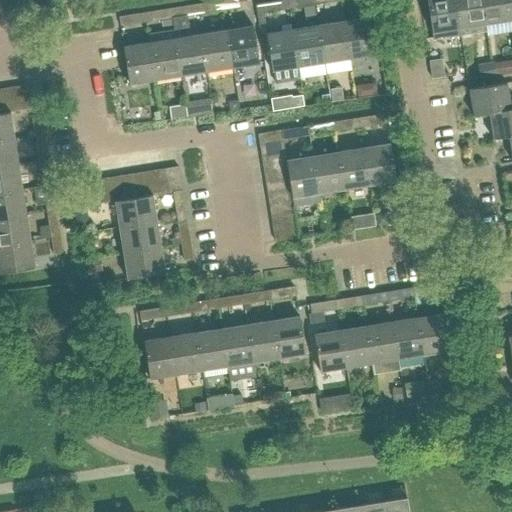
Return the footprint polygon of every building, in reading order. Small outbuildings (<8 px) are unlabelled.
[(223,0),(220,1),(222,10),(238,7),(236,0),(223,0)] [(427,0),(434,41),(460,36),(454,0),(427,0)] [(454,0),(460,36),(486,32),(480,0),(454,0)] [(485,25),(510,21),(506,0),(480,0),(486,32),(485,25)] [(206,12),(222,10),(220,1),(204,3),(206,12)] [(263,14),(279,11),(278,1),(261,4),(263,14)] [(49,4),(40,6),(42,19),(51,18),(49,6),(49,4)] [(206,72),(199,33),(189,35),(186,16),(187,16),(185,6),(169,9),(171,18),(173,30),(180,76),(206,72)] [(154,21),(171,18),(169,9),(153,11),(154,21)] [(120,26),(135,24),(134,14),(118,17),(120,26)] [(343,20),(349,59),(375,55),(369,16),(343,20)] [(323,63),(349,59),(343,20),(317,24),(323,63)] [(297,68),(323,63),(317,24),(291,28),(297,68)] [(225,29),(231,68),(258,63),(252,25),(225,29)] [(272,72),(297,68),(291,28),(265,33),(272,72)] [(206,72),(231,68),(225,29),(199,33),(206,72)] [(148,41),(155,80),(180,76),(173,30),(157,33),(158,40),(148,41)] [(129,84),(155,80),(148,41),(122,46),(123,46),(127,75),(129,84)] [(511,75),(511,72),(485,74),(485,82),(511,81),(511,75)] [(511,109),(511,108),(507,82),(468,89),(472,116),(488,113),(511,109)] [(16,87),(20,111),(32,109),(28,85),(16,87)] [(10,112),(20,111),(16,87),(4,89),(8,112),(10,112)] [(271,99),(272,105),(273,111),(304,106),(302,95),(291,97),(291,95),(271,99)] [(511,108),(511,109),(488,113),(492,139),(508,136),(511,134),(511,108)] [(0,140),(14,138),(10,112),(8,112),(0,113),(0,140)] [(370,126),(386,123),(385,114),(368,116),(370,126)] [(33,135),(43,134),(41,117),(31,119),(33,135)] [(333,122),(335,131),(351,129),(349,119),(333,122)] [(318,134),(335,131),(333,122),(317,124),(318,134)] [(281,130),(283,140),(300,137),(298,127),(281,130)] [(283,142),(283,140),(281,130),(257,134),(259,146),(283,142)] [(43,134),(33,135),(36,152),(46,150),(43,134)] [(0,167),(18,164),(14,138),(0,140),(0,167)] [(261,158),(285,154),(283,142),(259,146),(261,158)] [(363,146),(370,186),(396,182),(390,142),(363,146)] [(344,190),(370,186),(363,146),(338,150),(344,190)] [(318,194),(344,190),(338,150),(312,154),(318,194)] [(287,166),(286,159),(285,154),(261,158),(263,170),(287,166)] [(320,202),(318,194),(312,154),(286,159),(287,166),(289,178),(291,190),(293,202),(293,206),(320,202)] [(0,193),(22,190),(18,164),(0,167),(0,193)] [(170,192),(172,192),(182,190),(178,166),(166,168),(170,192)] [(265,182),(289,178),(287,166),(263,170),(265,182)] [(42,186),(51,185),(49,168),(39,170),(42,186)] [(158,194),(170,192),(166,168),(154,170),(158,194)] [(146,196),(152,195),(158,194),(154,170),(142,172),(146,196)] [(134,198),(146,196),(142,172),(130,174),(134,198)] [(122,200),(134,198),(130,174),(118,176),(122,200)] [(110,202),(114,201),(122,200),(118,176),(106,178),(110,202)] [(98,204),(110,202),(106,178),(94,180),(98,204)] [(267,194),(291,190),(289,178),(265,182),(267,194)] [(86,205),(98,204),(94,180),(82,182),(86,205)] [(51,185),(42,186),(34,188),(37,204),(54,201),(51,185)] [(0,219),(26,216),(22,190),(0,193),(0,219)] [(182,190),(172,192),(175,208),(184,207),(182,190)] [(269,206),(293,202),(291,190),(267,194),(269,206)] [(118,227),(156,221),(152,195),(146,196),(134,198),(122,200),(114,201),(118,227)] [(295,213),(293,206),(293,202),(269,206),(271,217),(295,213)] [(272,229),(296,225),(295,213),(271,217),(272,229)] [(0,246),(31,241),(26,216),(0,219),(0,246)] [(50,238),(59,237),(57,220),(47,222),(50,238)] [(122,252),(161,246),(156,221),(118,227),(122,252)] [(296,225),(272,229),(274,241),(298,237),(296,225)] [(181,243),(190,241),(187,226),(178,227),(181,243)] [(59,237),(50,238),(52,254),(62,252),(59,237)] [(31,241),(0,246),(0,273),(35,267),(31,241)] [(190,241),(181,243),(183,260),(193,258),(190,241)] [(161,246),(122,252),(126,279),(165,273),(161,246)] [(431,302),(428,285),(412,287),(413,297),(414,304),(431,302)] [(278,299),(295,297),(293,287),(277,290),(278,299)] [(397,299),(413,297),(412,287),(396,290),(397,299)] [(241,295),(243,305),(260,302),(258,292),(241,295)] [(360,296),(362,305),(378,303),(376,293),(360,296)] [(227,307),(243,305),(241,295),(225,298),(227,307)] [(345,308),(362,305),(360,296),(344,299),(345,308)] [(190,303),(192,313),(209,310),(207,301),(190,303)] [(327,311),(325,302),(309,305),(310,314),(327,311)] [(175,315),(192,313),(190,303),(174,306),(175,315)] [(156,327),(155,319),(157,318),(155,309),(139,311),(140,321),(142,329),(156,327)] [(416,317),(423,356),(449,352),(443,312),(416,317)] [(272,320),(278,359),(304,355),(298,316),(272,320)] [(397,360),(423,356),(416,317),(391,321),(397,360)] [(252,363),(278,359),(272,320),(246,324),(252,363)] [(391,321),(365,325),(371,364),(373,374),(399,370),(397,360),(391,321)] [(227,367),(252,363),(246,324),(221,328),(227,367)] [(345,368),(371,364),(365,325),(339,329),(345,368)] [(201,371),(227,367),(221,328),(195,332),(201,371)] [(319,373),(345,368),(339,329),(313,333),(319,373)] [(176,375),(201,371),(195,332),(169,336),(176,375)] [(150,380),(176,375),(169,336),(143,341),(150,380)] [(381,501),(383,511),(408,511),(406,497),(381,501)] [(358,511),(383,511),(381,501),(358,505),(358,511)]
